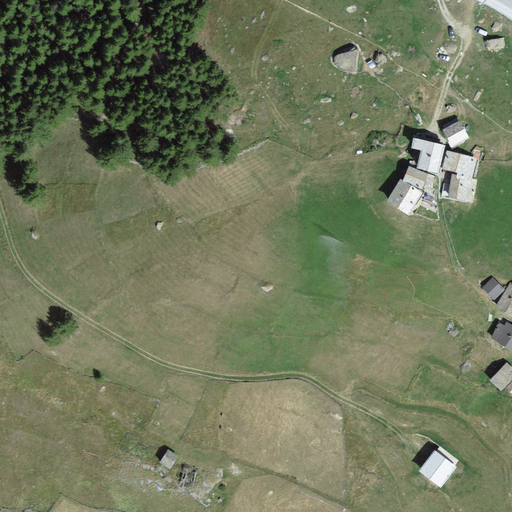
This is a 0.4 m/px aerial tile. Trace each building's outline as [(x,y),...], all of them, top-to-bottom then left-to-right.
[(460,123),(442,133),(452,150),(470,140),(460,123)] [(412,217),(424,195),(400,182),(388,204),(412,217)] [(505,291),(493,279),(483,289),(495,301),(505,291)] [(511,327),(502,321),(491,339),(511,352),(511,327)] [(505,391),(511,382),(511,369),(506,365),(492,383),(504,393),(505,391)] [(160,460),(171,466),(179,453),(168,447),(160,460)] [(457,470),(435,453),(417,475),(439,492),(457,470)]
